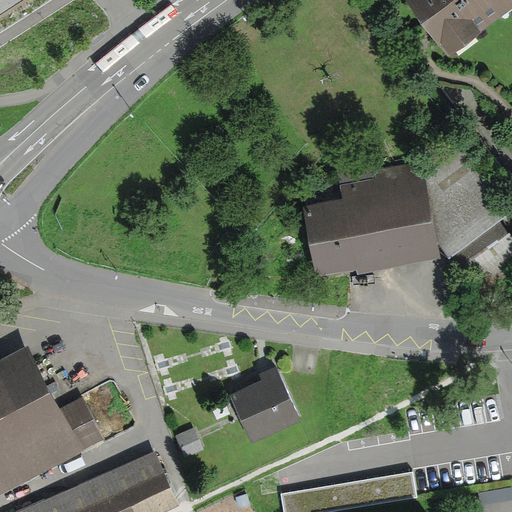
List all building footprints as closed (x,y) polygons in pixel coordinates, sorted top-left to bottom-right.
[(0,0),(0,14),(22,0),(0,0)] [(511,0),(410,0),(447,50),(511,2),(511,0)] [(445,261),(442,242),(451,252),(478,287),(511,261),(511,228),(507,221),(511,216),(511,204),(460,134),(416,167),(345,181),(308,189),(321,278),(445,261)] [(64,404),(29,339),(0,354),(0,492),(107,436),(85,393),(64,404)] [(297,417),(276,364),(257,372),(259,378),(228,391),(247,437),(297,417)] [(152,448),(2,511),(137,511),(173,496),(152,448)]
